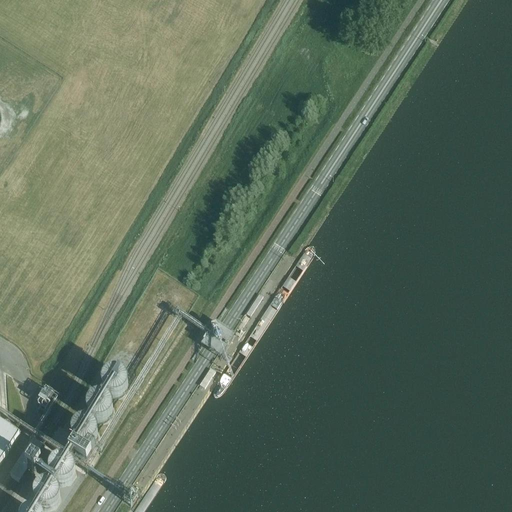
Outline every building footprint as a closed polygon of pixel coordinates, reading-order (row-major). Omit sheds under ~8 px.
[(126,385),(126,383),(125,380),(123,377),(122,375),(120,374),(116,373),(113,374),(109,376),(108,377),(107,379),(106,383),(106,387),(108,390),(110,392),(111,393),(115,394),(119,393),(120,393),(122,391),(124,390),(125,387),(126,385)] [(111,409),(112,406),(112,404),(111,402),(110,401),(109,399),(106,397),(104,396),(101,396),(99,396),(97,397),(95,398),(94,400),(92,403),(91,406),(92,410),(93,412),(94,413),(96,415),(98,416),(101,417),(105,416),(107,415),(109,414),(110,413),(111,411),(111,409)] [(97,433),(98,430),(98,427),(97,426),(96,424),(95,422),(91,420),(89,420),(87,420),(83,421),(80,423),(78,426),(78,430),(78,432),(79,434),(79,436),(81,437),(84,439),(88,440),(92,439),(94,438),(95,437),(97,433)] [(0,459),(17,433),(0,422),(0,459)] [(73,477),(74,473),(74,471),(73,469),(72,467),(71,465),(69,464),(67,463),(63,463),(60,464),(57,466),(55,468),(54,470),(54,473),(54,477),(56,480),(60,482),(62,483),(64,483),(66,483),(68,482),(71,480),(72,479),(73,477)] [(58,499),(58,497),(58,494),(57,492),(55,489),(53,488),(51,487),(49,486),(47,486),(43,487),(40,489),(39,491),(38,493),(37,497),(38,500),(40,503),(41,505),(43,506),(47,507),(51,506),(55,504),(56,502),(57,501),(58,499)]
